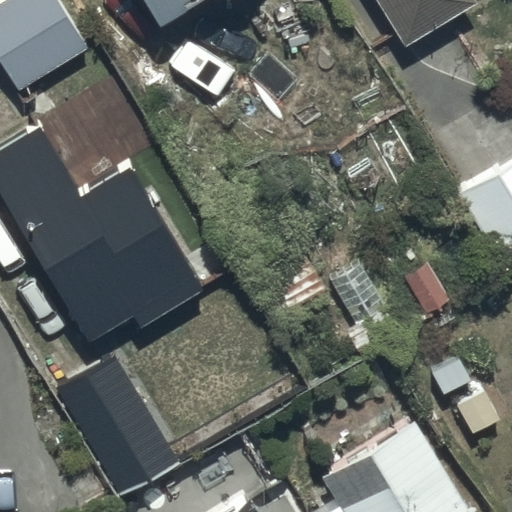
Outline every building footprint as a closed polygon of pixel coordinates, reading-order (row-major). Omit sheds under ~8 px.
[(50,0),(0,0),(0,71),(10,87),(79,42),(50,0)] [(133,0),(144,16),(168,0),(133,0)] [(372,0),(397,39),(459,0),(372,0)] [(31,124),(0,142),(0,200),(79,337),(124,311),(129,320),(195,282),(121,154),(67,186),(31,124)] [(511,150),(452,187),(492,253),(497,260),(511,250),(511,150)] [(107,354),(50,388),(113,493),(170,459),(107,354)] [(305,511),(458,511),(400,417),(311,468),(325,491),(302,506),(305,511)] [(216,444),(159,477),(177,507),(233,473),(216,444)] [(257,511),(244,491),(209,511),(257,511)]
